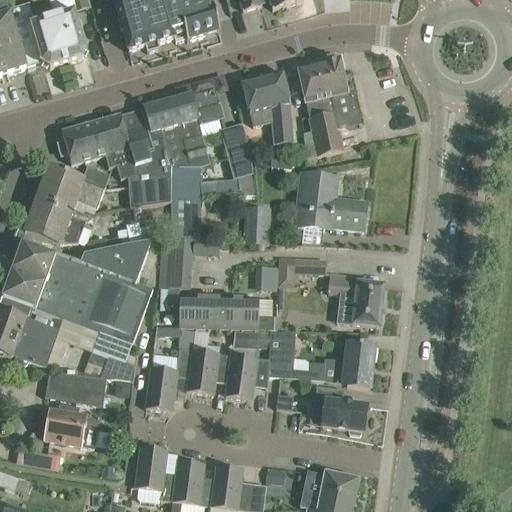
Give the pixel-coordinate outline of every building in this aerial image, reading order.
[(9,0),(0,0),(0,79),(26,72),(10,18),(14,17),(13,12),(12,12),(9,0)] [(86,0),(68,0),(73,15),(90,10),(86,0)] [(208,0),(113,0),(128,55),(145,50),(147,56),(160,53),(158,47),(175,42),(175,46),(186,43),(187,45),(220,36),(213,11),(212,12),(208,0)] [(303,5),(301,0),(238,0),(243,15),(261,10),(260,5),(269,2),(272,13),(303,5)] [(86,55),(74,16),(35,27),(29,7),(13,12),(14,17),(10,18),(26,72),(41,68),(50,73),(81,64),(86,55)] [(339,62),(314,67),(315,68),(297,71),(306,108),(307,108),(313,134),(304,137),(306,162),(344,154),(337,125),(358,121),(353,95),(347,97),(339,62)] [(289,107),(282,75),(242,85),(249,115),(240,117),(242,128),(251,158),(272,156),(271,150),(293,147),(287,108),(289,107)] [(192,98),(142,111),(143,114),(150,137),(161,134),(169,163),(170,163),(171,244),(193,245),(198,245),(201,245),(199,200),(199,171),(210,169),(199,127),(222,121),(215,92),(192,99),(192,98)] [(127,182),(130,212),(158,208),(170,208),(170,163),(169,163),(161,134),(150,137),(143,114),(120,120),(120,119),(62,135),(71,169),(105,160),(108,172),(116,170),(120,184),(127,182)] [(104,191),(49,171),(37,203),(71,216),(76,204),(97,212),(104,191)] [(337,181),(317,179),(301,177),(299,195),(301,195),(297,230),(324,233),(324,230),(363,235),(366,207),(335,203),(337,181)] [(71,216),(37,203),(25,236),(59,249),(60,247),(77,247),(85,225),(70,220),(71,216)] [(269,249),(270,212),(246,211),(244,248),(269,249)] [(107,251),(106,241),(86,245),(88,255),(107,251)] [(193,245),(171,244),(162,243),(159,291),(190,293),(193,245)] [(80,267),(23,246),(21,245),(1,300),(3,301),(35,313),(132,348),(152,293),(136,286),(151,245),(84,259),(80,267)] [(219,246),(198,245),(198,254),(219,255),(219,246)] [(302,263),(279,261),(277,291),(293,292),(294,277),(301,277),(302,263)] [(256,271),(256,283),(277,283),(277,272),(256,271)] [(330,278),(328,297),(356,300),(353,328),(378,331),(383,289),(357,286),(358,281),(330,278)] [(160,293),(160,314),(170,314),(170,309),(174,309),(180,293),(160,293)] [(3,301),(0,307),(0,355),(15,361),(15,364),(15,366),(25,370),(27,370),(29,366),(46,372),(60,333),(31,323),(35,313),(3,301)] [(272,304),(180,301),(179,331),(276,334),(277,321),(271,320),(272,304)] [(62,325),(57,342),(91,354),(98,337),(62,325)] [(180,333),(179,343),(194,345),(195,335),(180,333)] [(268,381),(327,385),(347,389),(346,391),(370,393),(375,350),(347,347),(345,365),(325,363),(324,368),(311,367),(310,375),(292,373),(296,337),(270,336),(269,353),(269,364),(268,381)] [(177,380),(189,382),(193,354),(179,353),(176,374),(151,371),(145,412),(172,416),(177,380)] [(189,382),(187,395),(213,399),(215,386),(227,387),(228,387),(231,359),(193,354),(189,382)] [(91,357),(84,374),(101,379),(107,363),(92,357),(91,357)] [(267,392),(268,381),(269,364),(231,359),(228,387),(227,387),(225,400),(252,404),(254,391),(267,392)] [(134,370),(108,361),(107,363),(101,379),(100,382),(117,384),(131,386),(132,387),(134,370)] [(102,412),(106,384),(76,379),(49,378),(45,401),(102,412)] [(117,384),(116,395),(119,399),(129,400),(131,386),(117,384)] [(344,394),(317,390),(314,411),(323,412),(320,431),(364,437),(368,409),(342,406),(344,394)] [(277,399),(276,413),(292,415),(293,400),(277,399)] [(62,416),(50,414),(45,444),(94,453),(99,422),(77,419),(78,412),(63,410),(62,416)] [(159,504),(172,506),(173,506),(177,478),(176,478),(164,476),(167,454),(140,451),(135,492),(138,492),(137,502),(140,505),(159,507),(159,504)] [(45,473),(47,458),(19,453),(16,467),(45,473)] [(47,458),(45,473),(58,475),(60,460),(47,458)] [(204,468),(178,465),(176,478),(177,478),(173,506),(172,506),(171,511),(180,511),(181,507),(199,510),(199,509),(211,511),(215,483),(214,483),(203,481),(204,468)] [(250,511),(253,488),(241,486),(243,473),(216,470),(214,483),(215,483),(211,511),(210,511),(250,511)] [(268,491),(295,494),(297,474),(270,470),(268,491)] [(0,474),(0,489),(18,492),(20,478),(0,474)] [(353,511),(359,483),(325,475),(321,495),(311,492),(306,511),(353,511)] [(263,511),(267,490),(253,488),(250,511),(263,511)]
